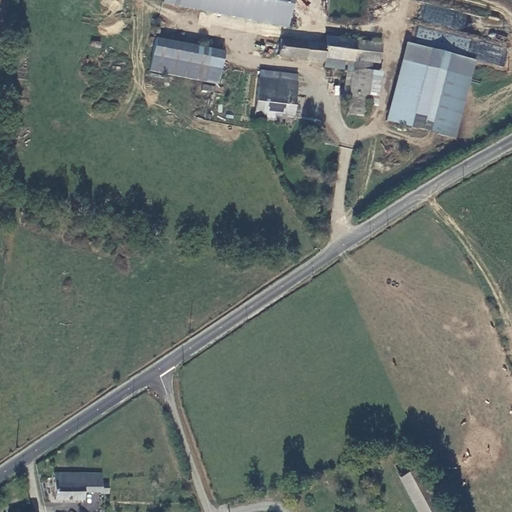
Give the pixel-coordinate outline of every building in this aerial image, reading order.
[(165,0),(165,3),(290,25),(294,0),(165,0)] [(254,52),(324,63),(324,68),(346,71),(343,92),(349,93),(348,102),(346,114),(350,115),(365,117),(367,106),(375,107),(380,74),(372,73),(373,64),(380,65),(383,46),(361,43),(357,42),(328,37),(327,45),(282,38),(258,34),(254,52)] [(476,65),(408,45),(386,122),(454,142),(476,65)] [(504,64),(506,47),(492,46),(490,63),(504,64)] [(258,76),(253,114),(271,117),(272,112),(293,114),(295,94),(292,94),(294,80),(258,76)] [(93,489),(103,490),(103,482),(94,482),(94,470),(66,468),(65,495),(92,496),(93,489)] [(103,490),(119,492),(119,483),(112,482),(112,472),(94,470),(94,482),(103,482),(103,490)] [(444,511),(425,472),(402,484),(415,511),(444,511)]
